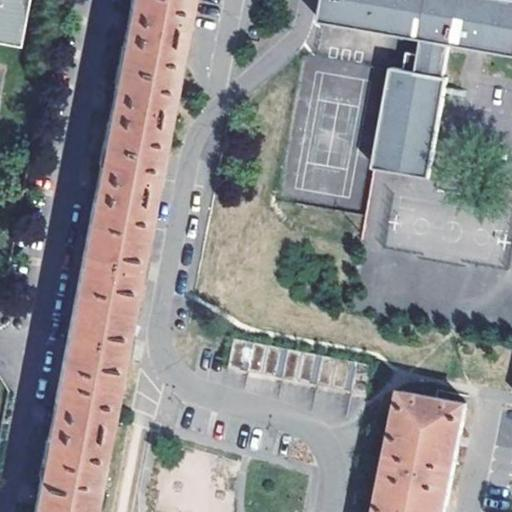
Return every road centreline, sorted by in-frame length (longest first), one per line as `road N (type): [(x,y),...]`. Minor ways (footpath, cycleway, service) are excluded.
road 1 (residential): [(326,511),(330,465),(311,433),(185,386),(167,369),(158,336),(193,140),(214,110),(234,0)]
road 2 (residential): [(102,0),(3,511)]
